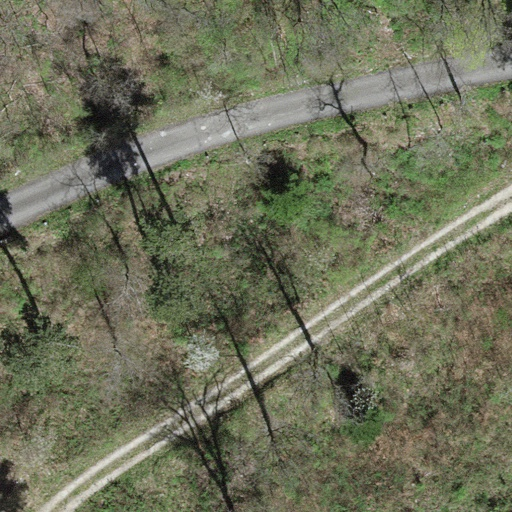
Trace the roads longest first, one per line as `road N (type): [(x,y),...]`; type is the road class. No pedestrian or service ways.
road 1 (track): [(511,200),(50,511)]
road 2 (residential): [(511,63),(192,138),(0,218)]
